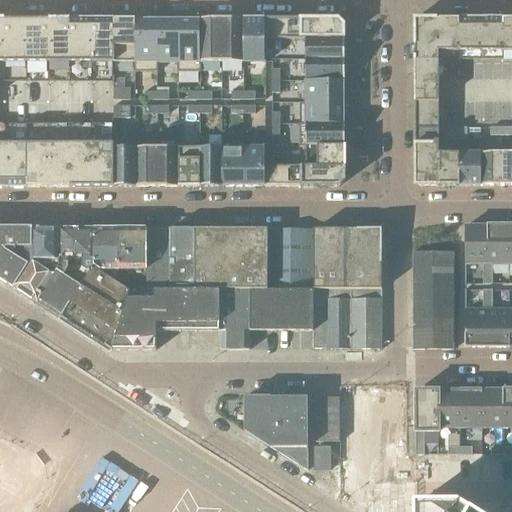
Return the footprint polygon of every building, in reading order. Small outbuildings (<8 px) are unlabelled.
[(73,20),(70,20),(70,40),(70,63),(91,63),(91,40),(91,20),(82,20),(82,18),(73,18),(73,20)] [(94,20),(91,20),(91,40),(91,63),(111,63),(111,40),(113,40),(113,20),(104,20),(104,18),(94,18),(94,20)] [(413,20),(413,27),(413,62),(438,62),(438,53),(437,52),(436,19),(413,20)] [(458,19),(436,19),(437,52),(438,53),(458,52),(458,19)] [(458,19),(458,52),(480,52),(480,19),(458,19)] [(501,19),(480,19),(480,52),(501,52),(501,19)] [(511,19),(501,19),(501,52),(511,52),(511,19)] [(26,20),(4,20),(4,40),(4,63),(26,63),(26,40),(26,20)] [(48,20),(26,20),(26,40),(26,63),(48,63),(48,40),(48,20)] [(70,20),(48,20),(48,40),(48,63),(70,63),(70,40),(70,20)] [(113,40),(111,40),(111,63),(112,63),(113,63),(133,63),(135,63),(134,20),(113,20),(113,40)] [(135,63),(133,63),(134,73),(157,73),(157,63),(156,63),(156,20),(134,20),(135,63)] [(178,20),(156,20),(156,63),(157,63),(177,63),(178,63),(178,20)] [(178,63),(177,63),(177,73),(200,73),(200,63),(199,63),(199,20),(178,20),(178,63)] [(221,20),(199,20),(199,63),(200,63),(221,63),(221,20)] [(242,20),(221,20),(221,63),(243,63),(242,20)] [(264,20),(242,20),(243,63),(265,63),(265,52),(265,40),(264,40),(264,20)] [(338,20),(264,20),(264,40),(265,40),(273,40),(305,40),(305,39),(344,39),(344,25),(338,20)] [(344,39),(305,39),(305,40),(305,60),(344,60),(344,39)] [(273,40),(265,40),(265,52),(273,52),(273,40)] [(344,60),(305,60),(305,82),(344,82),(344,60)] [(413,62),(414,101),(438,101),(438,84),(438,62),(413,62)] [(344,82),(305,82),(305,104),(344,103),(344,82)] [(130,89),(122,89),(122,95),(121,101),(130,101),(130,89)] [(414,101),(414,145),(438,145),(438,101),(414,101)] [(344,103),(305,104),(305,124),(305,125),(344,125),(344,103)] [(130,107),(121,107),(121,113),(121,119),(130,119),(130,107)] [(305,124),(299,124),(299,148),(305,148),(305,147),(344,147),(344,125),(305,125),(305,124)] [(502,128),(489,128),(490,136),(502,136),(502,128)] [(511,128),(502,128),(502,136),(511,136),(511,128)] [(157,139),(134,139),(134,149),(135,149),(135,188),(156,188),(156,149),(157,149),(157,139)] [(26,145),(4,145),(4,168),(4,188),(26,188),(26,168),(26,145)] [(48,145),(26,145),(26,168),(26,188),(48,188),(48,168),(48,145)] [(69,145),(48,145),(48,168),(48,188),(69,188),(69,168),(69,145)] [(91,145),(69,145),(69,168),(69,188),(91,188),(91,168),(91,145)] [(111,145),(91,145),(91,168),(91,188),(113,188),(113,168),(111,168),(111,145)] [(113,145),(111,145),(111,168),(113,168),(113,188),(135,188),(135,149),(134,149),(114,149),(114,145),(113,145)] [(438,145),(414,145),(414,181),(414,187),(437,187),(437,154),(438,154),(438,145)] [(344,147),(305,147),(305,148),(305,167),(305,168),(344,168),(344,147)] [(265,148),(243,149),(243,188),(264,188),(264,167),(265,167),(265,155),(265,148)] [(157,149),(156,149),(156,188),(178,188),(178,149),(157,149)] [(199,149),(178,149),(178,188),(199,188),(199,149)] [(221,149),(199,149),(199,188),(221,188),(221,149)] [(243,149),(221,149),(221,188),(243,188),(243,149)] [(458,154),(438,154),(437,154),(437,187),(458,187),(458,154)] [(480,154),(458,154),(458,187),(480,187),(480,154)] [(480,154),(480,187),(502,187),(501,154),(480,154)] [(511,154),(501,154),(502,187),(511,187),(511,154)] [(273,155),(265,155),(265,167),(273,167),(273,155)] [(265,167),(264,167),(264,188),(338,187),(344,182),(344,168),(305,168),(305,167),(273,167),(265,167)] [(487,227),(464,227),(464,266),(482,266),(487,266),(487,227)] [(508,227),(487,227),(487,266),(491,266),(508,266),(508,227)] [(30,260),(31,230),(0,229),(0,280),(12,288),(30,260)] [(56,230),(31,230),(30,260),(12,288),(36,303),(56,273),(56,230)] [(56,230),(56,273),(63,277),(68,270),(78,272),(82,275),(85,271),(89,274),(93,268),(93,230),(56,230)] [(117,271),(117,230),(93,230),(93,268),(116,284),(116,271),(117,271)] [(145,291),(145,230),(117,230),(117,271),(140,271),(140,279),(129,279),(129,291),(145,291)] [(169,230),(145,230),(145,291),(155,291),(169,291),(169,230)] [(193,290),(193,230),(169,230),(169,291),(187,290),(193,290)] [(217,230),(193,230),(193,290),(217,290),(217,230)] [(248,290),(267,290),(267,230),(217,230),(217,290),(220,290),(248,290)] [(291,290),(312,291),(313,230),(267,230),(267,290),(270,290),(291,290)] [(381,230),(313,230),(312,291),(350,291),(380,291),(380,289),(381,289),(381,230)] [(412,254),(412,258),(413,350),(454,350),(454,253),(412,254)] [(487,266),(482,266),(482,275),(491,275),(491,266),(487,266)] [(93,268),(89,274),(61,318),(111,351),(127,291),(116,284),(93,268)] [(36,303),(61,318),(89,274),(85,271),(82,275),(78,272),(68,270),(63,277),(56,273),(36,303)] [(491,275),(482,275),(482,285),(491,285),(491,275)] [(381,349),(381,289),(380,289),(380,291),(350,291),(350,350),(381,349)] [(187,332),(187,290),(169,291),(155,291),(155,333),(187,332)] [(220,290),(217,290),(193,290),(187,290),(187,332),(220,332),(220,290)] [(249,332),(248,290),(220,290),(220,332),(220,351),(249,350),(249,332)] [(270,290),(267,290),(248,290),(249,332),(270,332),(270,290)] [(270,332),(291,332),(291,290),(270,290),(270,332)] [(312,291),(291,290),(291,332),(312,332),(312,291)] [(155,291),(145,291),(129,291),(127,291),(111,351),(155,351),(155,333),(155,291)] [(350,350),(350,291),(312,291),(312,332),(312,350),(325,350),(350,350)] [(491,291),(482,291),(482,301),(491,301),(491,291)] [(491,301),(482,301),(482,310),(487,310),(491,310),(491,301)] [(482,310),(464,310),(464,349),(487,349),(487,310),(482,310)] [(491,310),(487,310),(487,349),(508,349),(508,310),(491,310)] [(422,392),(415,392),(415,399),(415,433),(423,433),(438,433),(438,430),(438,391),(422,392)] [(459,391),(438,391),(438,430),(459,429),(459,391)] [(481,391),(459,391),(459,429),(481,429),(481,391)] [(502,391),(481,391),(481,429),(502,429),(502,391)] [(511,391),(502,391),(502,429),(511,429),(511,391)] [(307,471),(307,442),(307,398),(244,399),(244,416),(244,420),(244,432),(261,432),(261,442),(270,442),(270,448),(287,448),(287,458),(307,471)] [(307,398),(307,442),(339,442),(338,398),(307,398)] [(370,399),(340,399),(340,420),(370,420),(370,399)] [(370,423),(340,423),(340,444),(370,444),(370,423)] [(423,433),(415,433),(415,437),(415,445),(423,445),(423,433)] [(423,445),(415,445),(415,456),(423,456),(423,445)] [(329,448),(314,448),(314,471),(328,471),(329,448)] [(370,448),(340,448),(340,473),(370,473),(370,448)] [(370,477),(340,476),(340,493),(370,511),(370,477)]
